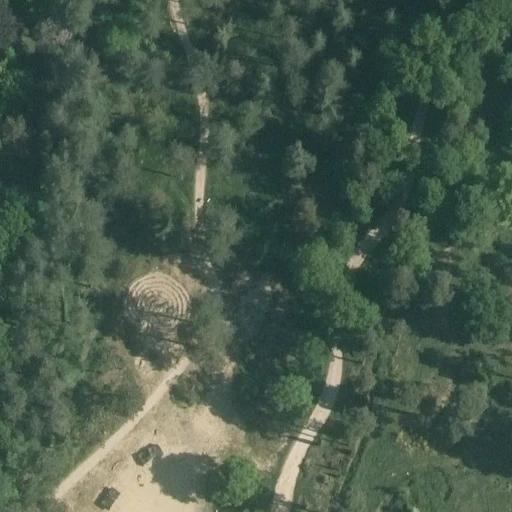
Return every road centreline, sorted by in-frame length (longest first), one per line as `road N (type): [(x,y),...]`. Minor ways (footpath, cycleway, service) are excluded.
road 1 (track): [(43,511),(173,379),(207,331),(217,301),(200,237),(203,99),(174,0)]
road 2 (track): [(277,511),(285,471),(335,371),(335,327),(350,263),(404,190),(430,93),(475,0)]
